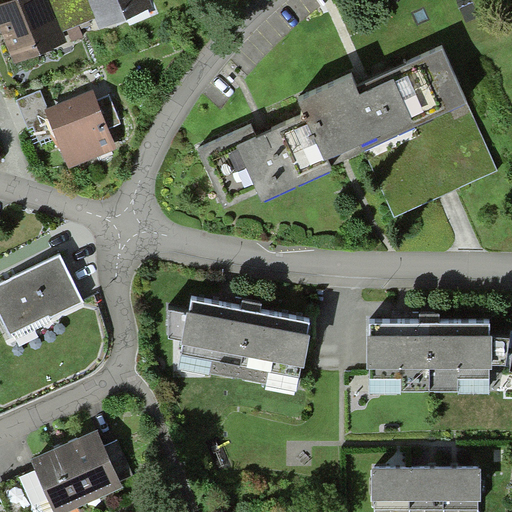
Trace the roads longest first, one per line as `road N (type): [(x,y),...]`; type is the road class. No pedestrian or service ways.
road 1 (residential): [(121,220),(209,246),(331,263),(511,266)]
road 2 (residential): [(0,432),(110,377),(127,338),(109,272),(121,220)]
road 3 (residential): [(121,220),(172,104),(228,31),(264,0)]
road 4 (residential): [(0,184),(121,220)]
